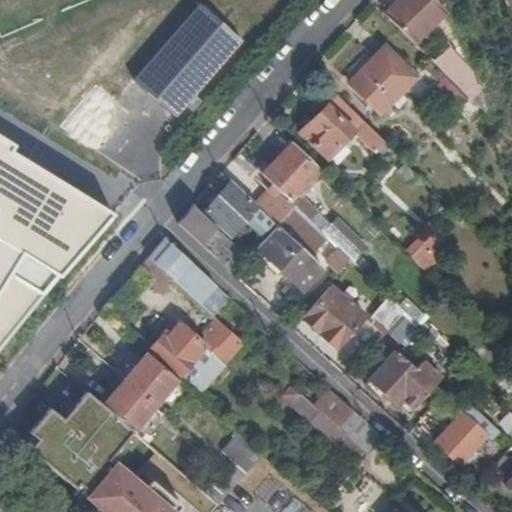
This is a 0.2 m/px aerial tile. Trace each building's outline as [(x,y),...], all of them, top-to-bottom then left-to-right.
[(399,0),(384,16),(414,45),(439,18),(425,5),(429,0),(399,0)] [(415,78),(384,48),(347,85),(379,117),(391,105),(398,110),(406,102),(399,95),(415,78)] [(483,112),(468,72),(448,52),(436,65),(483,112)] [(446,77),(435,66),(431,70),(442,81),(446,77)] [(452,102),(462,93),(446,77),(442,81),(437,86),(452,102)] [(384,144),(336,98),(310,124),(313,126),(302,138),(327,162),(352,135),(372,155),(384,144)] [(313,126),(310,124),(299,136),(302,138),(313,126)] [(0,143),(0,347),(36,306),(115,213),(0,143)] [(274,188),(295,210),(311,224),(316,217),(296,197),(320,172),(293,145),(270,170),(264,163),(256,172),(257,173),(274,188)] [(243,159),(236,166),(251,180),(257,173),(256,172),(243,159)] [(417,179),(403,166),(396,173),(410,186),(417,179)] [(251,244),(257,250),(278,228),(256,207),(222,175),(211,187),(220,196),(205,212),(233,238),(251,219),(263,230),(251,244)] [(211,187),(196,205),(205,212),(220,196),(211,187)] [(256,207),(278,228),(295,210),(274,188),(256,207)] [(193,208),(178,226),(233,276),(249,259),(193,208)] [(399,217),(387,226),(400,243),(412,233),(399,217)] [(323,235),(345,257),(358,243),(336,221),(323,235)] [(278,228),(257,250),(302,292),(323,270),(278,228)] [(425,233),(404,254),(422,272),(443,250),(425,233)] [(150,259),(168,276),(201,305),(217,287),(165,240),(150,259)] [(149,259),(138,271),(157,288),(168,276),(150,259),(149,259)] [(338,352),(366,320),(332,290),(303,321),(338,352)] [(370,320),(386,335),(405,315),(389,300),(370,320)] [(405,315),(386,335),(397,345),(417,325),(405,315)] [(243,343),(218,321),(206,335),(209,337),(225,352),(232,344),(237,349),(243,343)] [(206,348),(202,345),(180,326),(166,341),(162,337),(150,352),(180,378),(181,377),(193,389),(217,361),(204,350),(206,348)] [(225,352),(209,337),(202,345),(206,348),(204,350),(217,361),(225,352)] [(413,413),(442,382),(423,364),(415,373),(395,354),(369,382),(397,408),(402,403),(413,413)] [(124,383),(106,407),(134,430),(154,409),(177,383),(147,356),(133,372),(140,377),(131,388),(124,383)] [(133,372),(124,383),(131,388),(140,377),(133,372)] [(451,391),(442,401),(452,410),(461,400),(451,391)] [(200,511),(210,511),(217,506),(204,493),(145,440),(134,430),(106,407),(88,392),(65,421),(52,411),(32,433),(40,440),(31,450),(78,490),(82,484),(93,493),(87,499),(102,511),(178,511),(151,488),(160,478),(183,497),(200,511)] [(331,392),(316,409),(321,414),(340,431),(355,413),(332,393),(331,392)] [(402,403),(397,408),(407,419),(413,413),(402,403)] [(472,424),(479,417),(470,408),(435,445),(460,469),(488,438),(472,424)] [(154,409),(134,430),(145,440),(163,416),(154,409)] [(369,457),(370,458),(385,441),(355,413),(340,431),(350,440),(365,454),(369,457)] [(350,440),(340,431),(321,414),(312,424),(340,449),(340,450),(350,440)] [(204,493),(217,506),(264,458),(237,435),(232,440),(234,442),(222,456),(233,467),(204,493)] [(356,464),(365,454),(350,440),(340,450),(356,464)]
